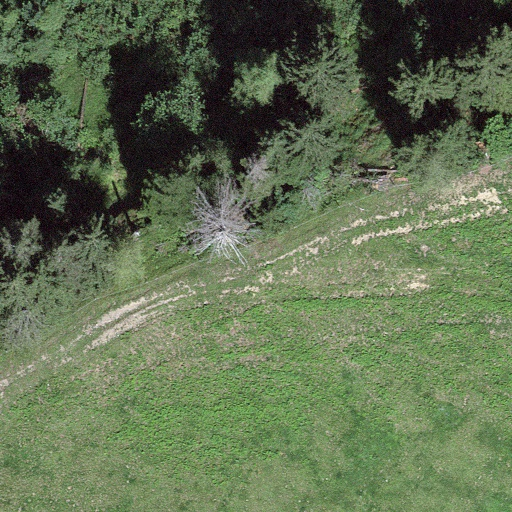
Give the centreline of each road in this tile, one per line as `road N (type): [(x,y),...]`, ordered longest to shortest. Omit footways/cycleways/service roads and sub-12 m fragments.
road 1 (track): [(0,397),(166,303),(471,279),(511,287)]
road 2 (track): [(218,294),(389,223),(511,197)]
